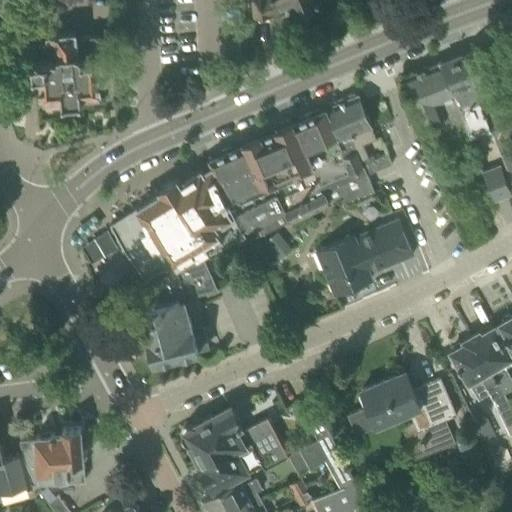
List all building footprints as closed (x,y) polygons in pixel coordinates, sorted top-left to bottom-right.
[(252,0),(255,16),(272,13),(272,12),(271,7),(278,4),(279,0),(280,0),(295,0),(296,2),(290,5),(295,16),(319,6),(319,4),(321,3),(319,0),(252,0)] [(47,107),(60,106),(63,103),(82,101),(82,94),(101,92),(99,73),(101,73),(98,33),(76,35),(76,31),(48,33),(48,40),(31,41),(35,78),(42,77),(44,105),(47,107)] [(495,75),(490,63),(483,45),(462,53),(491,129),(492,129),(505,124),(499,108),(495,109),(490,96),(497,93),(490,76),(495,75)] [(491,129),(462,53),(441,61),(440,61),(439,61),(453,96),(463,122),(469,137),(491,129)] [(463,122),(453,96),(439,61),(439,62),(403,76),(402,75),(400,76),(401,78),(402,78),(427,144),(428,144),(437,167),(451,162),(436,123),(444,120),(447,127),(463,122)] [(358,94),(327,107),(341,138),(342,142),(351,139),(362,164),(375,157),(373,154),(369,157),(368,156),(363,144),(376,138),(358,94)] [(251,140),(209,157),(213,165),(225,192),(238,221),(245,235),(246,234),(245,232),(252,228),(256,237),(289,220),(330,201),(340,196),(343,204),(374,191),(371,182),(341,195),(337,186),(367,173),(373,171),(391,163),(392,163),(387,152),(375,157),(362,164),(351,139),(342,142),(341,138),(327,107),(296,120),(286,124),(253,139),(251,140)] [(511,120),(505,124),(492,129),(500,151),(511,181),(511,120)] [(478,159),(479,159),(476,151),(439,167),(448,189),(484,176),(478,159)] [(494,199),(511,192),(501,164),(483,171),(494,199)] [(114,223),(114,225),(118,231),(116,232),(144,275),(143,276),(145,279),(162,268),(165,266),(165,268),(175,264),(175,265),(197,251),(200,255),(245,235),(238,221),(225,192),(213,165),(203,171),(198,170),(185,178),(187,180),(181,184),(179,180),(174,179),(163,186),(162,190),(120,217),(121,218),(114,223)] [(324,265),(335,292),(371,276),(367,265),(384,258),(387,263),(413,252),(398,218),(372,228),(373,230),(355,237),(354,234),(311,251),(318,268),(324,265)] [(217,289),(207,267),(202,256),(155,278),(150,280),(156,304),(142,307),(150,338),(148,339),(149,342),(143,343),(140,349),(142,356),(147,359),(153,358),(154,361),(197,350),(197,348),(208,345),(202,324),(192,327),(189,312),(183,313),(180,299),(217,289)] [(511,314),(499,322),(511,344),(511,314)] [(511,356),(511,355),(504,342),(494,324),(480,332),(479,330),(471,334),(503,391),(511,386),(511,381),(501,362),(511,356)] [(511,406),(503,391),(471,334),(462,339),(464,342),(450,350),(468,381),(479,375),(511,432),(511,431),(511,406)] [(409,411),(413,421),(401,425),(415,458),(455,441),(446,419),(456,414),(440,376),(413,388),(405,369),(403,370),(404,371),(363,388),(363,387),(361,388),(368,404),(347,413),(356,433),(409,411)] [(329,432),(318,411),(308,393),(296,399),(317,438),(329,432)] [(494,435),(479,404),(469,409),(483,440),(494,435)] [(201,463),(273,425),(267,415),(243,427),(231,405),(195,424),(194,423),(193,423),(190,423),(188,423),(186,424),(185,425),(184,425),(183,426),(182,428),(181,430),(181,431),(181,433),(182,434),(182,436),(183,438),(184,438),(186,440),(187,441),(190,441),(201,463)] [(265,466),(288,454),(273,425),(201,463),(200,464),(212,487),(246,468),(261,460),(265,466)] [(86,449),(82,445),(80,426),(62,428),(63,432),(37,434),(34,437),(20,439),(21,452),(36,483),(85,479),(83,458),(86,454),(86,449)] [(329,432),(317,438),(327,457),(335,471),(346,465),(329,432)] [(317,438),(299,448),(309,467),(327,457),(317,438)] [(3,456),(0,442),(0,489),(30,482),(21,452),(3,456)] [(247,505),(260,498),(256,490),(262,487),(256,477),(242,485),(239,478),(201,498),(208,511),(235,511),(243,508),(247,505)] [(318,511),(343,511),(366,502),(355,482),(311,499),(318,511)] [(50,500),(57,511),(58,511),(68,506),(59,493),(50,500)] [(146,511),(145,509),(141,511),(134,498),(131,497),(103,511),(146,511)] [(267,511),(260,498),(247,505),(243,508),(235,511),(267,511)]
